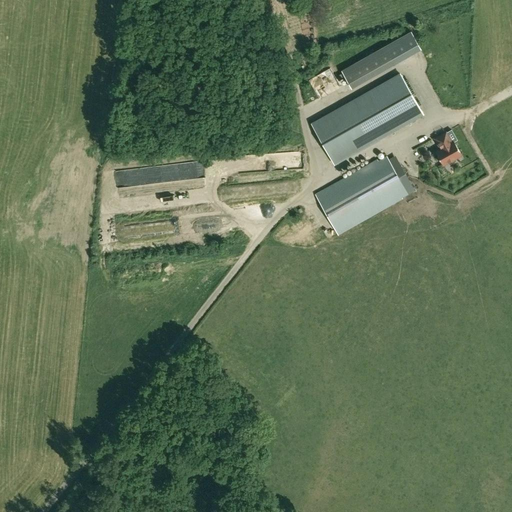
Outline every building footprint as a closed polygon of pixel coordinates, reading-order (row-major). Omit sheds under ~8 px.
[(385,46),(395,64),(421,49),(411,32),(385,46)] [(385,46),(359,61),(369,78),(395,64),(385,46)] [(369,78),(359,61),(341,71),(351,88),(369,78)] [(334,163),(422,113),(401,75),(312,125),(334,163)] [(453,143),(447,132),(436,138),(440,145),(441,145),(443,149),(437,152),(444,165),(463,155),(455,142),(453,143)] [(409,194),(387,156),(317,196),(338,233),(409,194)]
